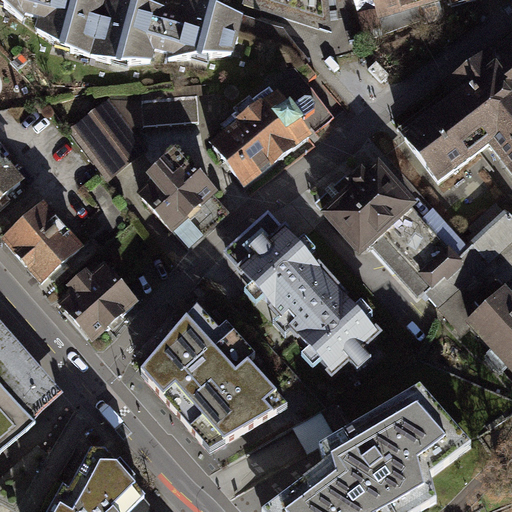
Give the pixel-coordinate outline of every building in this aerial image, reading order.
[(0,0),(0,5),(58,47),(119,65),(233,54),(243,19),(184,0),(183,0),(177,18),(164,14),(165,10),(126,0),(0,0)] [(235,0),(332,34),(327,0),(235,0)] [(375,10),(371,0),(353,0),(357,14),(375,10)] [(371,0),(375,10),(379,22),(381,21),(440,4),(452,0),(371,0)] [(381,21),(384,35),(444,17),(440,4),(381,21)] [(379,22),(375,10),(357,14),(365,42),(384,37),(384,35),(381,21),(379,22)] [(447,99),(395,137),(441,200),(498,159),(511,178),(511,51),(497,63),(474,80),(447,99)] [(240,125),(208,149),(244,195),(313,142),(303,128),(304,127),(290,108),(288,110),(278,96),(276,97),(269,88),(233,116),(240,125)] [(142,102),(111,102),(134,132),(137,129),(199,126),(197,98),(142,102)] [(110,101),(73,129),(111,181),(150,152),(134,132),(111,102),(110,101)] [(218,199),(176,155),(144,184),(149,189),(135,201),(172,240),(175,238),(190,253),(228,216),(215,202),(218,199)] [(0,162),(0,206),(22,188),(0,162)] [(418,216),(371,164),(318,212),(365,264),(418,216)] [(43,211),(5,245),(41,284),(79,249),(43,211)] [(318,366),(332,380),(349,364),(360,377),(373,365),(365,355),(383,338),(377,332),(373,335),(364,324),(371,317),(361,306),(355,312),(348,304),(351,302),(319,268),(317,270),(308,260),(315,254),(304,242),(297,249),(268,216),(248,234),(222,258),(235,273),(233,275),(242,284),(244,282),(251,290),(244,296),(255,309),(261,304),(269,312),(267,314),(277,324),(273,327),(285,340),(289,336),(306,354),(302,358),(313,371),(318,366)] [(57,309),(92,348),(137,308),(103,269),(91,280),(85,274),(65,292),(70,297),(57,309)] [(511,303),(510,301),(472,335),(511,380),(511,303)] [(0,451),(66,393),(0,318),(0,451)] [(187,326),(141,378),(210,457),(288,412),(248,369),(235,382),(187,326)] [(325,470),(267,511),(427,511),(437,507),(430,481),(473,449),(421,394),(320,453),(325,470)] [(90,457),(58,511),(135,511),(146,503),(131,487),(134,483),(120,467),(116,471),(103,457),(90,457)]
